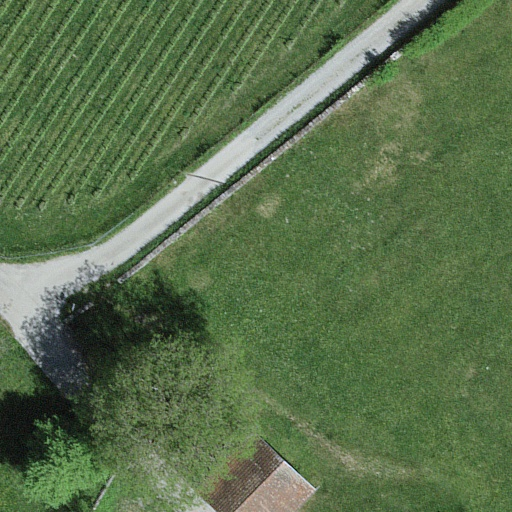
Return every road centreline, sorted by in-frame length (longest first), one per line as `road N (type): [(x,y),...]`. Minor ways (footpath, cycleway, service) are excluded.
road 1 (track): [(14,305),(118,251),(428,0)]
road 2 (unclassified): [(199,511),(0,295)]
